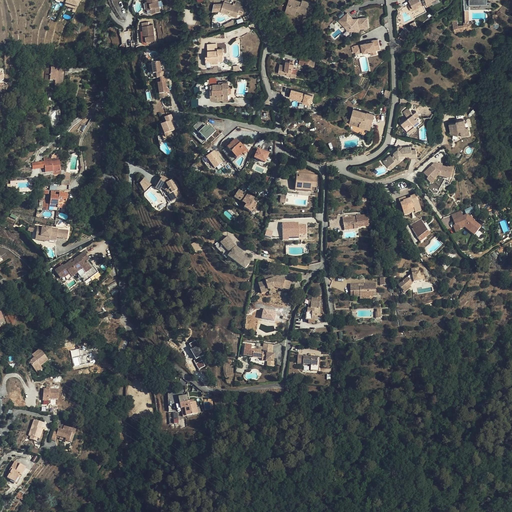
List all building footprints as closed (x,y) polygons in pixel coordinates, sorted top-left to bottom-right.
[(66,0),(64,4),(63,6),(67,8),(68,6),(76,10),(79,3),(75,1),(73,0),(66,0)] [(147,0),(148,3),(150,2),(151,8),(152,8),(153,13),(161,12),(158,0),(147,0)] [(294,1),(294,0),(288,0),(287,5),(291,6),(289,11),(296,13),(297,10),(306,13),(306,12),(312,13),(315,4),(302,0),(302,1),(301,4),(294,1)] [(408,0),(411,3),(414,10),(419,7),(418,5),(422,3),(423,5),(426,4),(428,7),(433,4),(431,1),(432,0),(408,0)] [(464,0),(464,10),(465,10),(468,10),(470,10),(469,4),(487,4),(487,0),(464,0)] [(245,7),(241,5),(240,7),(233,5),(224,2),(223,4),(216,1),(214,7),(221,10),(221,12),(237,18),(238,13),(242,15),(245,7)] [(296,15),(296,13),(289,11),(291,6),(287,5),(285,12),(296,15)] [(348,13),(339,21),(349,31),(359,30),(359,29),(368,28),(367,18),(358,19),(353,19),(348,13)] [(143,26),(144,36),(146,36),(147,42),(155,41),(153,25),(143,26)] [(409,33),(404,30),(400,35),(405,38),(409,33)] [(354,46),(355,52),(362,50),(363,53),(370,52),(376,50),(381,49),(378,39),(366,42),(367,43),(354,46)] [(224,49),(218,49),(218,50),(208,50),(208,56),(206,56),(206,65),(208,66),(212,66),(211,63),(219,63),(218,61),(223,61),(223,54),(224,54),(224,49)] [(75,57),(68,56),(67,60),(66,63),(74,65),(75,57)] [(293,63),(293,61),(290,60),(290,62),(285,61),(284,67),(280,66),(279,74),(282,74),(287,75),(288,71),(292,72),(293,68),(294,64),(293,63)] [(151,63),(153,74),(156,74),(156,78),(159,78),(164,77),(163,72),(161,72),(159,62),(151,63)] [(55,81),(55,84),(54,87),(61,88),(64,67),(57,67),(57,65),(51,64),(51,69),(46,68),(44,83),(49,83),(50,81),(55,81)] [(167,77),(164,77),(159,78),(160,83),(157,84),(159,97),(162,97),(163,98),(168,98),(166,82),(167,82),(167,77)] [(209,85),(210,85),(213,85),(213,89),(211,89),(211,99),(212,100),(216,100),(216,97),(221,96),(221,100),(223,100),(223,95),(228,95),(228,93),(228,88),(229,88),(229,87),(228,83),(223,83),(223,84),(219,84),(219,83),(218,82),(215,78),(214,78),(209,79),(209,85)] [(288,98),(310,106),(313,97),(292,89),(288,98)] [(416,117),(419,115),(417,111),(413,114),(408,108),(403,112),(408,118),(401,123),(409,133),(416,128),(414,125),(413,124),(418,120),(416,117)] [(360,122),(359,126),(370,129),(375,114),(367,112),(353,109),(350,119),(360,122)] [(165,137),(171,135),(171,134),(171,132),(174,131),(170,121),(173,120),(171,116),(164,118),(166,123),(161,125),(165,137)] [(199,133),(196,137),(203,143),(216,130),(209,123),(206,126),(200,120),(193,127),(199,133)] [(451,133),(458,135),(459,131),(461,132),(462,135),(470,134),(468,127),(466,128),(464,120),(456,121),(456,123),(449,124),(451,133)] [(172,137),(171,135),(165,137),(161,125),(158,126),(164,141),(172,137)] [(233,151),(238,157),(243,153),(244,154),(248,151),(240,142),(239,144),(235,139),(230,144),(229,144),(230,145),(227,147),(231,152),(233,151)] [(390,155),(386,159),(393,167),(401,160),(399,159),(399,158),(403,155),(406,154),(406,156),(410,155),(411,157),(417,156),(416,150),(416,149),(415,149),(411,150),(411,146),(403,147),(403,148),(399,151),(398,150),(394,153),(395,154),(392,157),(390,155)] [(254,157),(266,162),(269,152),(257,147),(254,157)] [(215,150),(206,155),(215,168),(223,162),(215,150)] [(44,158),(44,163),(45,173),(52,173),(52,162),(47,162),(47,159),(47,158),(44,158)] [(58,159),(55,159),(55,161),(52,162),(52,173),(60,172),(59,161),(58,161),(58,159)] [(390,169),(393,167),(386,159),(383,161),(390,169)] [(45,175),(53,175),(52,173),(45,173),(44,163),(41,163),(40,170),(40,176),(45,175)] [(430,167),(424,174),(428,178),(429,178),(430,177),(433,180),(438,176),(450,179),(453,170),(442,167),(441,170),(430,167)] [(294,189),(311,191),(311,188),(316,189),(317,176),(296,174),(294,189)] [(170,180),(162,175),(155,186),(159,189),(160,187),(165,190),(171,201),(181,195),(177,187),(178,186),(176,181),(173,182),(171,179),(170,180)] [(52,190),(50,204),(58,205),(58,204),(59,193),(60,191),(52,190)] [(253,209),(256,205),(251,202),(254,198),(247,194),(247,195),(239,190),(234,197),(246,205),(253,209)] [(67,194),(63,194),(59,193),(58,204),(66,205),(67,194)] [(399,199),(400,204),(403,203),(402,200),(406,199),(407,200),(410,199),(410,197),(411,197),(410,195),(399,199)] [(414,196),(411,197),(410,197),(410,199),(407,200),(406,199),(402,200),(403,203),(400,204),(404,216),(415,212),(415,213),(421,211),(418,201),(416,202),(414,196)] [(251,213),(252,211),(253,209),(246,205),(243,208),(251,213)] [(451,215),(453,220),(463,217),(461,211),(451,215)] [(367,215),(356,216),(356,220),(354,220),(353,217),(351,217),(351,216),(343,217),(343,221),(344,225),(344,228),(354,226),(354,229),(358,229),(358,227),(369,226),(367,215)] [(467,215),(463,217),(453,220),(455,225),(455,226),(458,225),(460,229),(465,228),(474,235),(481,228),(474,222),(474,221),(467,215)] [(289,223),(289,222),(289,218),(282,219),(283,238),(288,238),(288,240),(299,240),(298,223),(295,223),(289,223)] [(422,218),(410,226),(418,238),(419,237),(427,227),(422,218)] [(59,229),(41,226),(40,236),(53,238),(53,240),(59,241),(60,238),(60,235),(57,235),(57,232),(58,233),(59,229)] [(72,232),(64,231),(62,238),(70,240),(72,232)] [(250,261),(245,257),(241,254),(243,251),(235,246),(234,247),(230,242),(232,241),(232,240),(228,235),(216,246),(226,258),(228,256),(244,269),(250,261)] [(71,264),(77,272),(81,269),(85,273),(91,268),(87,262),(89,260),(84,252),(74,260),(75,261),(71,264)] [(77,272),(71,264),(70,262),(64,266),(63,265),(55,271),(60,279),(63,277),(64,277),(69,274),(71,277),(77,273),(77,272)] [(406,288),(410,285),(414,282),(421,281),(421,279),(424,279),(423,273),(420,273),(419,267),(411,269),(412,274),(413,275),(408,277),(398,285),(402,289),(405,287),(406,288)] [(268,290),(274,288),(283,290),(283,289),(289,290),(291,282),(285,280),(277,279),(275,279),(274,279),(273,279),(271,273),(264,275),(266,281),(259,284),(262,294),(269,291),(268,290)] [(380,278),(380,285),(389,285),(387,277),(380,278)] [(360,287),(360,284),(350,284),(350,292),(354,292),(354,297),(360,297),(360,299),(370,299),(370,297),(376,296),(376,283),(365,284),(365,286),(360,287)] [(312,300),(305,300),(305,308),(308,308),(308,312),(307,312),(306,320),(309,320),(308,323),(314,323),(314,321),(316,321),(317,316),(319,316),(319,314),(320,309),(319,309),(320,303),(318,303),(318,298),(312,297),(312,300)] [(274,321),(277,311),(263,308),(261,318),(274,321)] [(75,329),(77,324),(71,320),(68,325),(75,329)] [(188,344),(199,369),(205,366),(200,356),(203,354),(196,340),(188,344)] [(273,344),(264,343),(264,350),(254,349),(252,349),(253,345),(246,344),(244,355),(254,356),(253,357),(263,358),(263,361),(269,361),(268,366),(274,367),(275,361),(274,361),(275,354),(272,354),(270,354),(271,351),(273,351),(273,344)] [(73,365),(85,363),(83,349),(71,350),(73,365)] [(39,350),(35,353),(37,356),(34,358),(29,362),(37,373),(42,369),(40,367),(48,361),(39,350)] [(304,355),(298,355),(297,363),(303,363),(303,364),(311,364),(310,370),(319,371),(319,360),(318,360),(318,356),(313,356),(313,357),(304,357),(304,355)] [(43,390),(43,401),(48,401),(49,399),(58,400),(58,391),(43,390)] [(190,403),(190,401),(188,401),(187,395),(178,397),(183,416),(198,413),(196,402),(194,402),(190,403)] [(169,424),(178,423),(177,412),(168,413),(169,424)] [(31,436),(37,438),(39,439),(42,430),(41,430),(44,423),(34,420),(29,435),(31,436)] [(55,441),(56,437),(57,436),(60,437),(60,439),(69,442),(72,433),(75,434),(76,430),(64,425),(64,426),(61,426),(60,429),(59,429),(58,432),(54,431),(51,440),(55,441)] [(15,461),(9,471),(11,471),(9,474),(8,473),(6,477),(11,480),(12,478),(16,480),(19,474),(21,475),(26,468),(15,461)]
